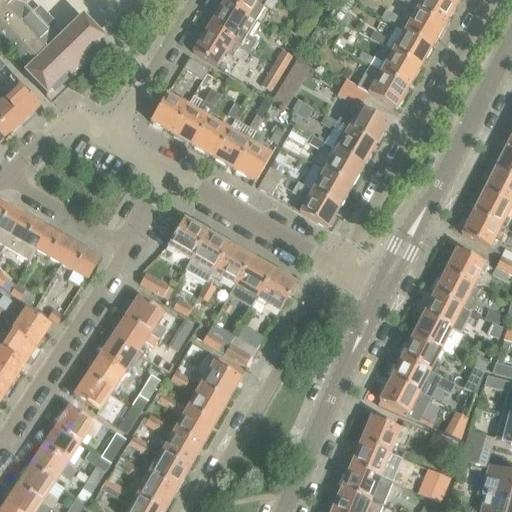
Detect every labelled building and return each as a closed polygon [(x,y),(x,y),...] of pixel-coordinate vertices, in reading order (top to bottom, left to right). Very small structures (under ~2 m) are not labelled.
[(0,0),(0,40),(28,69),(23,73),(45,96),(66,76),(69,79),(83,65),(81,62),(102,41),(81,18),(57,41),(49,32),(56,26),(38,8),(32,14),(23,5),(28,0),(0,0)] [(123,34),(158,0),(139,0),(114,25),(123,34)] [(225,0),(222,5),(253,24),(267,0),(225,0)] [(346,0),(338,0),(328,18),(345,28),(351,19),(345,15),(353,4),(346,0)] [(395,0),(415,11),(443,27),(455,7),(443,0),(395,0)] [(245,38),(253,24),(222,5),(207,29),(244,52),(251,42),(245,38)] [(415,11),(403,32),(431,48),(443,27),(415,11)] [(384,12),(380,20),(393,27),(398,19),(384,12)] [(239,62),(244,52),(207,29),(192,55),(216,70),(225,56),(231,60),(233,58),(239,62)] [(403,32),(391,53),(419,69),(431,48),(403,32)] [(372,33),(368,41),(381,48),(385,40),(372,33)] [(282,52),(272,69),(282,75),(292,59),(282,52)] [(372,61),(369,67),(407,90),(419,69),(391,53),(384,66),(373,59),(372,61)] [(360,54),(356,61),(368,68),(369,67),(372,61),(360,54)] [(182,71),(201,83),(207,72),(188,60),(182,71)] [(296,64),(279,91),(272,102),(280,106),(303,68),(296,64)] [(343,85),(340,89),(363,102),(366,97),(394,113),(407,90),(369,67),(368,68),(355,91),(343,85)] [(271,94),(282,75),(272,69),(261,88),(271,94)] [(17,88),(0,104),(19,125),(37,108),(17,88)] [(359,109),(363,102),(340,89),(334,100),(346,107),(336,124),(374,146),(386,125),(359,109)] [(196,114),(186,108),(170,136),(190,148),(206,120),(207,120),(220,98),(209,92),(196,114)] [(148,124),(170,136),(186,108),(164,96),(148,124)] [(306,119),(312,108),(293,98),(288,109),(306,119)] [(271,105),(263,101),(254,117),(262,121),(271,105)] [(0,104),(0,137),(3,141),(19,125),(0,104)] [(240,110),(233,105),(226,118),(233,122),(240,110)] [(254,117),(247,130),(254,134),(261,121),(254,117)] [(324,118),(319,125),(331,132),(336,124),(324,118)] [(190,148),(211,160),(227,132),(207,120),(206,120),(190,148)] [(324,145),(334,151),(362,167),(374,146),(336,124),(331,132),(324,145)] [(292,128),(286,140),(303,149),(309,138),(292,128)] [(275,147),(283,135),(275,130),(268,143),(275,147)] [(248,144),(227,132),(211,160),(232,172),(248,144)] [(308,146),(320,153),(324,146),(312,139),(308,146)] [(270,157),(248,144),(232,172),(254,185),(270,157)] [(511,154),(503,150),(493,172),(511,181),(511,154)] [(334,151),(323,171),(350,187),(362,167),(334,151)] [(274,164),(270,170),(279,176),(283,169),(274,164)] [(269,199),(281,177),(279,176),(270,170),(268,169),(256,191),(269,199)] [(307,177),(301,187),(338,208),(350,187),(323,171),(316,183),(307,177)] [(511,181),(493,172),(482,192),(510,206),(511,201),(511,181)] [(332,219),(338,208),(301,187),(300,189),(295,186),(290,196),(304,204),(297,215),(325,231),(327,228),(329,229),(333,220),(332,219)] [(482,192),(471,214),(499,228),(510,206),(482,192)] [(0,246),(2,248),(21,216),(0,203),(0,246)] [(488,250),(499,228),(471,214),(460,236),(488,250)] [(29,263),(35,251),(46,231),(21,216),(2,248),(29,263)] [(167,249),(188,261),(204,233),(183,221),(167,249)] [(35,251),(59,265),(71,245),(46,231),(35,251)] [(205,285),(211,274),(227,246),(204,233),(188,261),(190,262),(184,272),(205,285)] [(97,260),(71,245),(59,265),(85,280),(97,260)] [(211,274),(233,287),(249,259),(227,246),(211,274)] [(454,252),(443,274),(471,288),(482,266),(454,252)] [(511,257),(502,252),(498,259),(511,266),(511,257)] [(233,287),(255,299),(271,271),(249,259),(233,287)] [(511,279),(511,266),(498,259),(490,277),(504,284),(507,277),(511,279)] [(294,285),(271,271),(255,299),(278,312),(294,285)] [(471,288),(443,274),(432,295),(460,309),(465,312),(470,311),(472,308),(474,304),(471,300),(476,291),(471,288)] [(161,299),(166,289),(145,277),(139,287),(161,299)] [(205,285),(197,298),(206,304),(214,290),(205,285)] [(14,287),(9,296),(19,302),(24,293),(14,287)] [(24,293),(19,302),(28,308),(34,298),(24,293)] [(449,331),(460,309),(432,295),(421,317),(449,331)] [(0,309),(3,312),(10,303),(2,297),(0,299),(0,309)] [(136,300),(124,319),(157,341),(158,339),(160,340),(166,329),(156,323),(161,316),(136,300)] [(176,300),(170,310),(185,318),(191,308),(176,300)] [(13,329),(11,331),(35,347),(47,327),(19,309),(8,326),(13,329)] [(57,325),(62,317),(53,312),(48,320),(57,325)] [(487,313),(483,321),(495,327),(499,319),(487,313)] [(458,335),(449,331),(421,317),(411,338),(438,352),(447,357),(458,335)] [(151,349),(157,341),(124,319),(111,339),(135,355),(143,344),(151,349)] [(483,322),(478,332),(496,342),(500,331),(500,330),(483,322)] [(175,355),(191,329),(182,323),(166,349),(175,355)] [(241,327),(234,340),(255,352),(262,339),(241,327)] [(511,332),(505,330),(501,343),(511,346),(511,341),(511,332)] [(11,331),(0,348),(0,350),(22,366),(35,347),(11,331)] [(207,333),(201,344),(217,353),(223,342),(207,333)] [(411,338),(400,360),(427,374),(438,352),(411,338)] [(111,339),(98,358),(123,374),(135,355),(111,339)] [(251,360),(255,352),(233,340),(223,357),(242,368),(248,359),(251,360)] [(0,350),(0,378),(10,385),(22,366),(0,350)] [(188,351),(183,360),(197,368),(202,359),(188,351)] [(132,380),(123,374),(98,358),(86,378),(110,394),(117,383),(126,389),(132,380)] [(449,358),(445,366),(459,373),(463,365),(449,358)] [(473,367),(484,372),(488,363),(478,358),(473,367)] [(239,373),(217,360),(214,366),(232,376),(235,378),(236,379),(239,380),(242,375),(239,373)] [(400,360),(389,381),(417,395),(427,374),(400,360)] [(164,363),(160,371),(164,373),(167,375),(172,368),(168,366),(164,363)] [(212,364),(198,388),(225,404),(239,380),(212,364)] [(511,382),(511,380),(511,370),(494,365),(490,376),(511,382)] [(154,368),(142,387),(152,393),(164,373),(160,371),(154,368)] [(188,381),(173,373),(168,383),(182,391),(188,381)] [(468,377),(462,390),(474,397),(479,382),(468,377)] [(0,399),(10,385),(0,378),(0,399)] [(104,403),(110,394),(86,378),(73,396),(99,413),(96,417),(102,421),(111,407),(104,403)] [(485,378),(475,410),(484,413),(491,391),(506,396),(509,386),(485,378)] [(439,379),(435,387),(448,394),(452,386),(439,379)] [(405,417),(417,395),(389,381),(378,403),(405,417)] [(146,402),(152,393),(142,387),(137,397),(146,402)] [(198,388),(185,410),(212,426),(225,404),(198,388)] [(157,394),(152,402),(156,404),(161,396),(157,394)] [(511,396),(507,395),(501,419),(511,421),(511,396)] [(175,404),(161,396),(156,404),(155,406),(169,414),(175,404)] [(67,409),(54,430),(78,446),(85,436),(94,441),(102,429),(94,423),(92,426),(67,409)] [(185,410),(173,432),(200,448),(212,426),(185,410)] [(454,414),(442,436),(458,443),(466,420),(454,414)] [(163,426),(148,418),(143,428),(157,436),(163,426)] [(511,446),(511,421),(501,419),(495,442),(511,446)] [(369,420),(359,444),(388,456),(398,432),(369,420)] [(430,430),(433,426),(421,420),(419,424),(430,430)] [(126,436),(132,427),(123,421),(117,431),(126,436)] [(54,430),(41,450),(65,466),(78,446),(54,430)] [(173,432),(160,454),(187,470),(200,448),(173,432)] [(467,434),(464,445),(489,452),(492,441),(467,434)] [(114,436),(101,459),(110,464),(123,442),(114,436)] [(452,458),(456,447),(432,437),(427,448),(452,458)] [(145,457),(150,448),(136,441),(131,450),(145,457)] [(359,444),(349,468),(378,480),(388,456),(359,444)] [(484,469),(489,452),(464,445),(459,462),(484,469)] [(76,472),(65,466),(41,450),(28,469),(53,485),(59,475),(69,482),(76,472)] [(160,454),(148,476),(175,492),(187,470),(160,454)] [(137,469),(123,461),(117,471),(131,479),(137,469)] [(389,484),(378,480),(349,468),(339,491),(379,508),(389,484)] [(46,495),(53,485),(28,469),(16,488),(49,510),(55,501),(46,495)] [(94,469),(87,480),(96,486),(103,474),(94,469)] [(435,475),(420,469),(418,473),(433,479),(435,475)] [(511,511),(511,471),(504,469),(503,474),(487,470),(484,482),(480,481),(476,497),(484,499),(480,511),(511,511)] [(78,474),(74,479),(84,485),(87,480),(78,474)] [(148,476),(135,499),(157,511),(163,511),(175,492),(148,476)] [(438,477),(428,501),(440,505),(450,482),(438,477)] [(89,496),(96,486),(87,480),(84,485),(81,490),(89,496)] [(157,511),(135,499),(134,499),(105,483),(101,491),(130,508),(127,511),(157,511)] [(47,511),(49,510),(16,488),(4,507),(11,511),(47,511)] [(339,491),(330,511),(377,511),(379,508),(339,491)] [(69,508),(66,511),(80,511),(85,506),(75,499),(69,508)]
